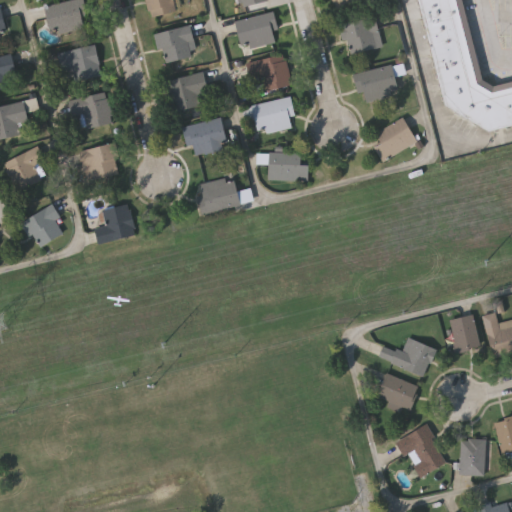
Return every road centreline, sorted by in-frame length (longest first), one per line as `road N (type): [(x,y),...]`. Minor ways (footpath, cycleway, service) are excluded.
road 1 (residential): [(162,179),(119,0)]
road 2 (residential): [(304,0),(337,131)]
